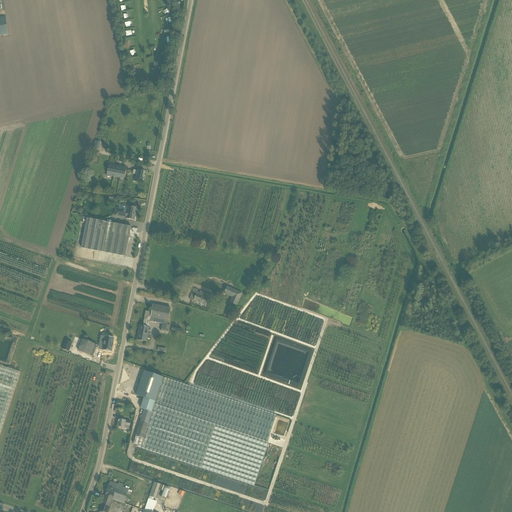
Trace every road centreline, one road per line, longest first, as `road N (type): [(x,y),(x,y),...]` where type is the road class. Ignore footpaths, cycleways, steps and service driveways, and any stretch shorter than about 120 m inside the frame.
road 1 (unclassified): [(83,511),(103,449),(190,0)]
road 2 (track): [(0,238),(135,286)]
